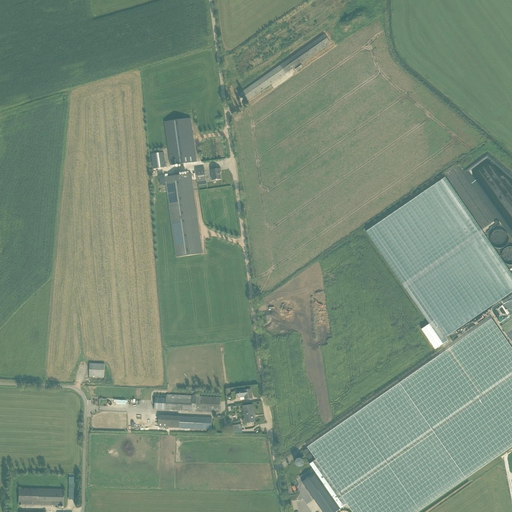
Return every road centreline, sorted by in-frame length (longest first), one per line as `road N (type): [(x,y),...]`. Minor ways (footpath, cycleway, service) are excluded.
road 1 (unclassified): [(284,511),(210,0)]
road 2 (unclassified): [(0,382),(82,393),(82,511)]
road 3 (unknown): [(86,411),(218,417),(227,405),(264,399)]
